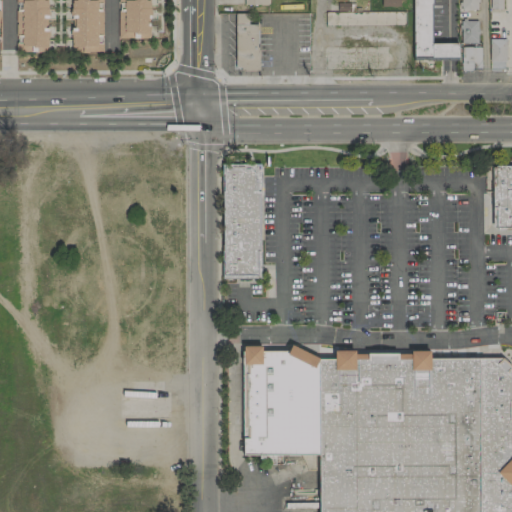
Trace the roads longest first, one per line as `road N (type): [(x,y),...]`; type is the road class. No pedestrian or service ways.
road 1 (residential): [(194,109),(202,511)]
road 2 (secondary): [(194,109),(234,130),(511,128)]
road 3 (secondary): [(369,93),(236,94),(194,109)]
road 4 (secondary): [(511,93),(369,93)]
